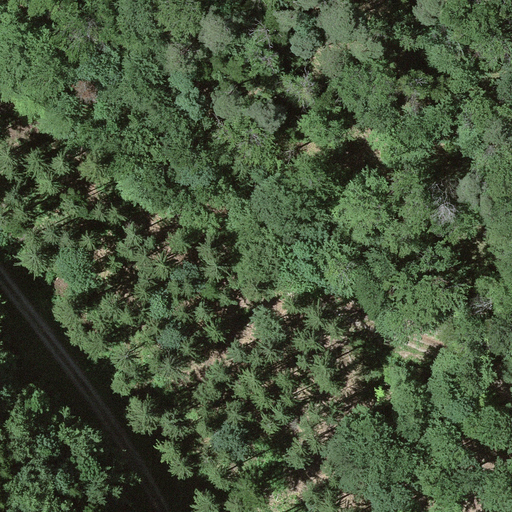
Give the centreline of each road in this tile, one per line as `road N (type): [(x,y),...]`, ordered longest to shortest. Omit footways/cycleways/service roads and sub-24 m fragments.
road 1 (track): [(511,388),(329,302),(232,245),(0,82)]
road 2 (track): [(0,269),(104,407),(165,511)]
